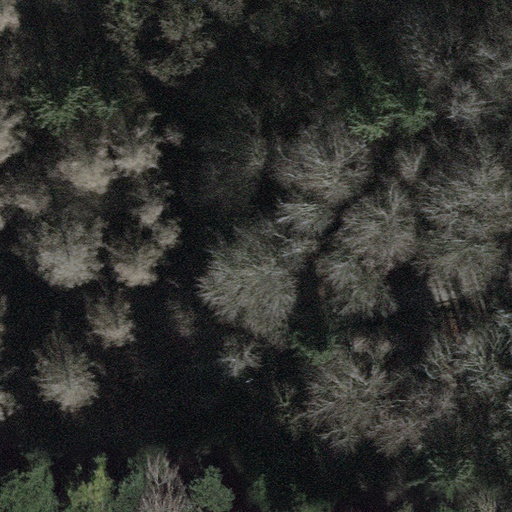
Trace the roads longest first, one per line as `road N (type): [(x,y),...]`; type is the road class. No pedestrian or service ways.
road 1 (track): [(0,466),(80,452),(322,301),(511,259)]
road 2 (track): [(280,0),(216,20),(56,0)]
